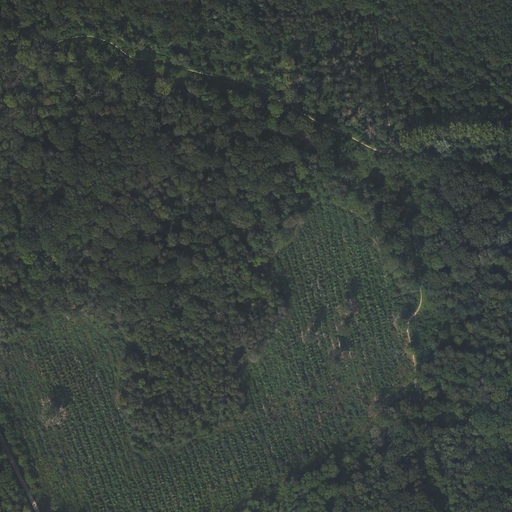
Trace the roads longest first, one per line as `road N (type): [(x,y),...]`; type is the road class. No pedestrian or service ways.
road 1 (track): [(0,14),(42,41),(109,42),(131,59),(280,98),(391,153)]
road 2 (track): [(391,153),(367,0)]
road 3 (track): [(391,153),(511,158)]
